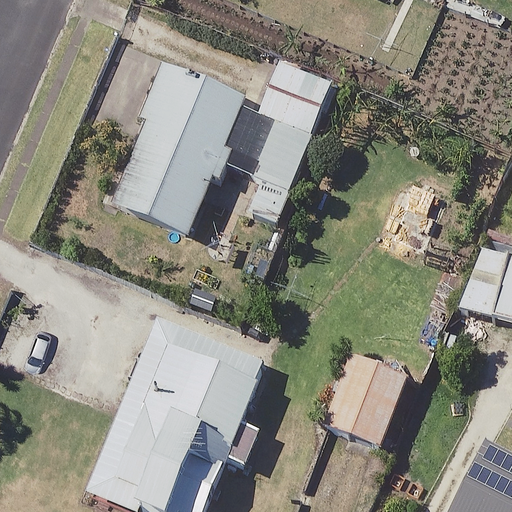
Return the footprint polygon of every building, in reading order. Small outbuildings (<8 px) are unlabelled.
[(191,238),(210,187),(218,189),(224,172),(252,182),(243,209),(280,223),(322,111),(335,116),(347,84),(282,60),(265,105),(244,97),(241,103),(164,75),(113,209),(191,238)] [(449,197),(412,181),(388,236),(426,253),(449,197)] [(511,258),(479,250),(462,312),(511,325),(511,258)] [(270,352),(161,309),(88,495),(131,511),(139,511),(141,506),(155,511),(205,511),(225,461),(246,470),(261,433),(242,426),(270,352)] [(408,377),(354,355),(325,427),(379,449),(408,377)] [(511,511),(511,461),(485,449),(456,511),(511,511)]
